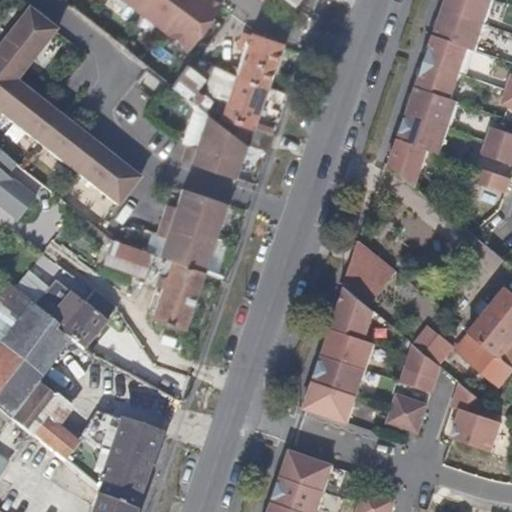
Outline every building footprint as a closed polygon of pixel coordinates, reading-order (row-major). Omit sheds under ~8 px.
[(219,4),(213,0),(116,0),(158,28),(188,48),(219,4)] [(483,25),(491,0),(447,0),(444,11),(460,17),(483,25)] [(0,50),(23,68),(54,29),(26,7),(0,40),(0,50)] [(474,50),(483,25),(460,17),(444,11),(439,23),(435,36),(467,49),(474,51),(474,50)] [(267,85),(281,43),(273,40),(242,29),(236,45),(243,48),(234,71),(235,72),(233,77),(248,82),(250,78),(267,85)] [(459,73),(467,49),(435,36),(426,63),(459,73)] [(14,80),(23,68),(0,50),(0,109),(19,85),(14,80)] [(475,73),(487,75),(491,55),(478,53),(475,73)] [(190,92),(203,75),(190,65),(186,61),(169,83),(198,106),(202,101),(190,92)] [(450,99),(459,73),(426,63),(417,87),(450,99)] [(228,92),(233,77),(235,72),(234,71),(228,69),(221,89),(228,92)] [(252,127),(267,85),(250,78),(248,82),(233,77),(228,92),(221,112),(220,115),(252,127)] [(59,116),(19,85),(0,109),(0,115),(37,145),(59,116)] [(447,127),(456,101),(450,99),(417,87),(408,114),(447,127)] [(511,107),(511,91),(505,89),(500,103),(511,107)] [(233,179),(245,143),(217,120),(206,112),(194,148),(185,145),(180,161),(233,179)] [(447,127),(408,114),(399,140),(414,145),(427,150),(438,154),(447,127)] [(267,151),(272,135),(252,127),(220,115),(217,120),(245,143),(267,151)] [(98,147),(59,116),(37,145),(76,175),(98,147)] [(511,149),(511,134),(490,126),(485,140),(511,149)] [(414,187),(427,150),(414,145),(399,140),(393,156),(389,167),(414,187)] [(511,165),(511,149),(485,140),(480,154),(511,165)] [(138,178),(98,147),(76,175),(115,206),(138,178)] [(32,195),(4,172),(13,159),(0,149),(0,203),(15,216),(32,195)] [(503,192),(508,177),(476,167),(471,181),(503,192)] [(213,238),(224,204),(180,190),(174,207),(165,205),(159,221),(213,238)] [(202,271),(213,238),(159,221),(154,236),(163,239),(158,254),(172,260),(202,271)] [(143,274),(152,252),(111,236),(103,258),(143,274)] [(366,306),(393,275),(357,247),(351,265),(343,288),(346,290),(366,306)] [(183,331),(203,272),(202,271),(172,260),(166,279),(162,288),(152,319),(183,331)] [(162,288),(166,279),(159,277),(156,286),(162,288)] [(74,341),(62,330),(57,326),(60,322),(48,311),(28,296),(7,279),(5,282),(0,287),(0,349),(3,352),(0,354),(0,407),(10,416),(13,418),(40,384),(74,341)] [(54,303),(35,287),(28,296),(48,311),(54,303)] [(83,347),(116,307),(95,288),(62,330),(74,341),(83,347)] [(511,346),(511,295),(504,289),(469,335),(500,361),(511,346)] [(365,341),(375,313),(366,306),(346,290),(333,330),(365,341)] [(366,371),(376,344),(365,341),(333,330),(324,356),(366,371)] [(511,370),(500,361),(469,335),(459,346),(460,355),(500,388),(511,373),(511,370)] [(454,350),(444,342),(430,358),(440,366),(454,350)] [(440,366),(430,358),(413,344),(409,355),(405,368),(436,378),(440,366)] [(511,346),(500,361),(511,370),(511,346)] [(357,397),(366,371),(324,356),(323,358),(315,383),(357,397)] [(431,392),(436,378),(405,368),(400,382),(431,392)] [(500,422),(481,416),(486,403),(460,382),(451,407),(461,409),(451,438),(490,451),(500,422)] [(349,423),(357,397),(315,383),(307,408),(349,423)] [(37,428),(58,400),(40,384),(13,418),(68,463),(80,473),(96,454),(78,438),(74,443),(57,428),(55,431),(49,427),(44,434),(37,428)] [(422,418),(427,405),(396,395),(391,409),(422,418)] [(58,425),(70,411),(58,400),(37,428),(44,434),(49,427),(55,431),(57,428),(58,425)] [(417,433),(422,418),(391,409),(387,423),(417,433)] [(110,445),(120,419),(94,410),(85,435),(110,445)] [(134,510),(160,434),(120,419),(110,445),(98,481),(98,484),(97,488),(94,496),(134,510)] [(326,490),(335,464),(292,450),(283,476),(326,490)] [(97,488),(81,475),(80,473),(68,463),(57,477),(91,504),(88,511),(133,511),(134,510),(94,496),(97,488)] [(302,511),(317,511),(323,495),(326,490),(283,476),(274,502),(302,511)] [(389,511),(391,511),(396,499),(395,498),(366,489),(361,502),(389,511)] [(302,511),(274,502),(270,511),(302,511)] [(389,511),(361,502),(357,511),(389,511)]
